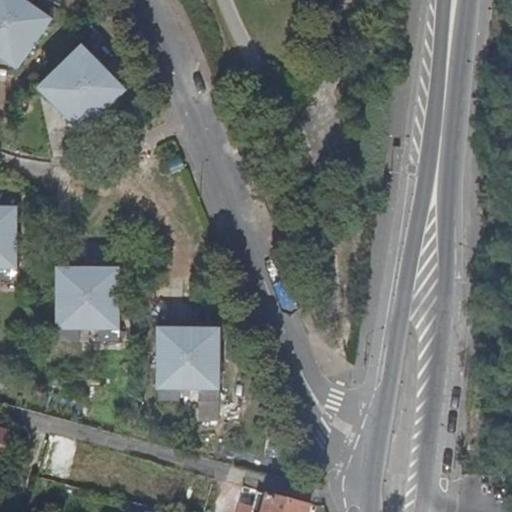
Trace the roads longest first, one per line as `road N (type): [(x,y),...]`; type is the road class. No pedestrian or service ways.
road 1 (secondary): [(421,511),(466,0)]
road 2 (secondary): [(445,0),(436,107),(375,446)]
road 3 (residential): [(375,446),(315,399),(196,119)]
road 4 (residential): [(196,119),(82,167),(52,169),(0,155)]
road 5 (residential): [(196,119),(148,0)]
